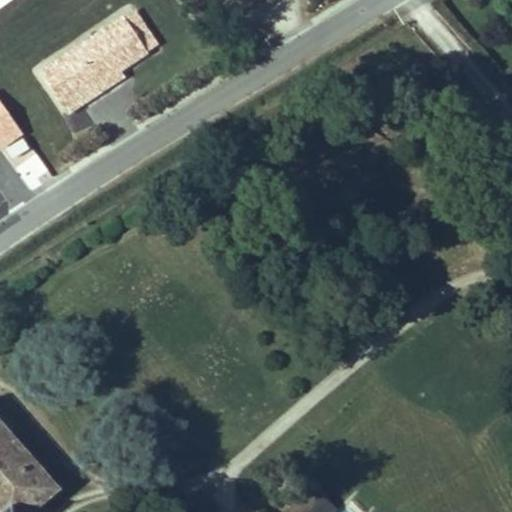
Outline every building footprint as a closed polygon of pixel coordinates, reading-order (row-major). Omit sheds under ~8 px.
[(155,46),(133,12),(124,18),(147,51),(155,46)] [(119,70),(147,51),(124,18),(124,17),(58,60),(85,100),(102,89),(98,84),(119,70)] [(102,89),(122,75),(119,70),(98,84),(102,89)] [(30,511),(60,488),(0,419),(0,511),(30,511)] [(330,511),(335,508),(308,483),(281,511),(330,511)]
